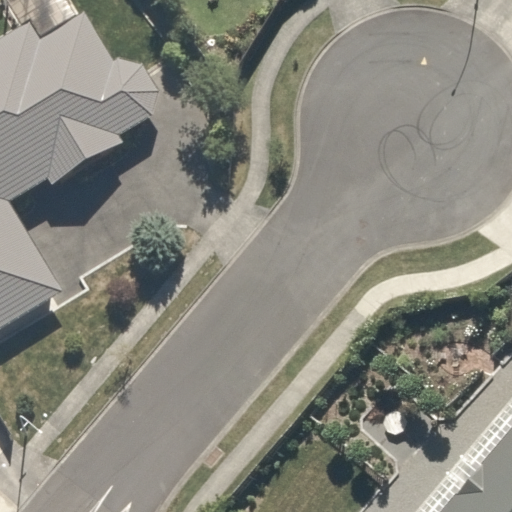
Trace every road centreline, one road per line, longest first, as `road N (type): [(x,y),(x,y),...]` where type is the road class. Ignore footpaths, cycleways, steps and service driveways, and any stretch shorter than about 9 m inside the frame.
road 1 (residential): [(412,132),(93,511)]
road 2 (residential): [(511,54),(412,132)]
